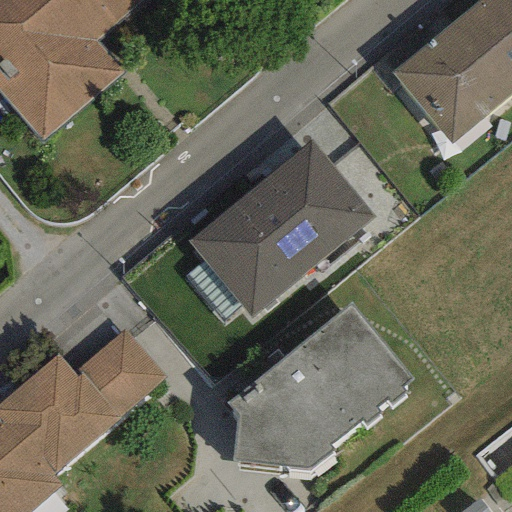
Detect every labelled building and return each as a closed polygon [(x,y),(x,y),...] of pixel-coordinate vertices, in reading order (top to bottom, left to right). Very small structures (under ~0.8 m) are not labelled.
[(0,0),(0,93),(39,140),(119,73),(93,41),(142,0),(0,0)] [(511,0),(481,0),(394,73),(451,142),(511,91),(511,0)] [(309,141),(189,243),(253,318),(374,216),(309,141)] [(409,378),(348,307),(225,403),(235,414),(233,462),(308,471),(334,454),(328,446),(359,420),(366,424),(381,414),(375,408),(384,400),(390,407),(405,393),(399,388),(409,378)] [(123,330),(76,369),(81,376),(114,416),(162,377),(123,330)] [(0,511),(27,511),(59,486),(51,476),(117,419),(114,416),(81,376),(77,380),(55,355),(0,401),(0,511)]
